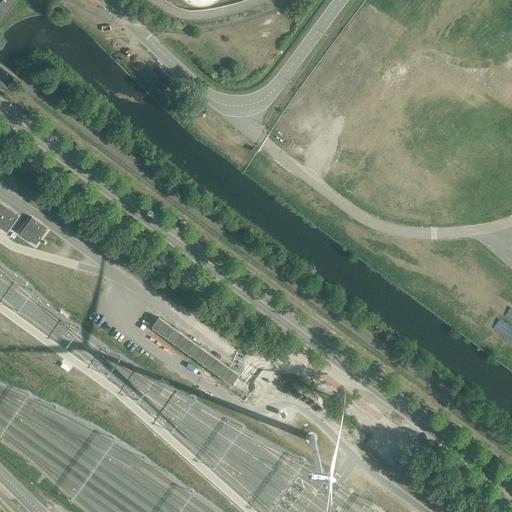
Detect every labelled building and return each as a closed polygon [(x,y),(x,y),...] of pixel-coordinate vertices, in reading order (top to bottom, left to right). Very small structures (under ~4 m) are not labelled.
[(0,22),(16,0),(2,0),(0,2),(0,22)] [(0,202),(0,227),(6,232),(18,215),(0,202)] [(47,228),(31,217),(19,233),(35,245),(47,228)] [(73,304),(84,313),(92,304),(81,295),(73,304)] [(158,317),(151,328),(231,384),(238,374),(158,317)] [(399,446),(376,428),(368,439),(360,450),(390,473),(406,451),(399,446)]
